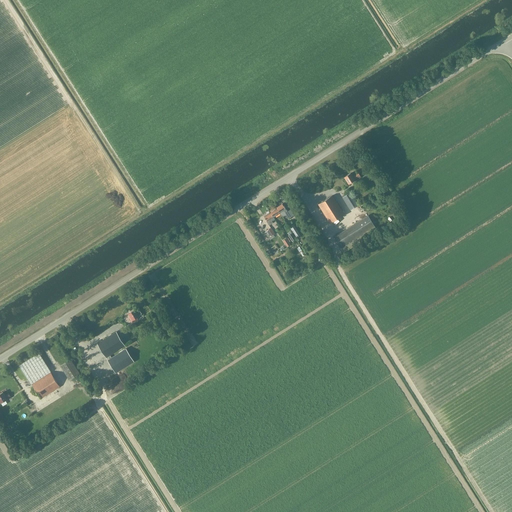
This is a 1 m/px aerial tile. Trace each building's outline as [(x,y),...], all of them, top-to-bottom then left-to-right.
[(354,179),(360,176),(358,173),(352,177),(350,173),(344,177),(348,184),(355,180),(354,179)] [(350,210),(360,204),(359,202),(357,203),(350,192),(342,197),(350,210)] [(330,223),(344,214),(332,195),(318,204),(330,223)] [(276,207),(280,213),(282,215),(285,213),(288,218),(294,215),(290,210),(288,211),(286,209),(283,203),(276,207)] [(273,217),(274,217),(280,213),(276,207),(270,212),(273,217)] [(275,219),(274,217),(273,217),(270,212),(263,216),(267,221),(266,221),(269,225),(273,223),(272,221),(275,219)] [(334,237),(344,253),(378,231),(368,216),(334,237)] [(267,231),(271,237),(275,235),(271,229),(267,231)] [(134,309),(128,313),(130,317),(128,317),(132,323),(138,319),(137,317),(138,316),(141,313),(140,311),(136,313),(134,309)] [(106,357),(110,355),(125,346),(116,332),(98,343),(106,357)] [(108,359),(107,360),(116,373),(134,362),(126,348),(111,357),(108,359)] [(50,372),(51,371),(38,352),(18,365),(31,384),(32,384),(41,398),(60,386),(50,372)] [(69,380),(80,374),(71,360),(60,366),(69,380)] [(6,398),(10,396),(8,393),(5,396),(2,392),(0,393),(0,402),(1,403),(7,399),(6,398)] [(39,407),(43,415),(65,403),(61,396),(39,407)]
